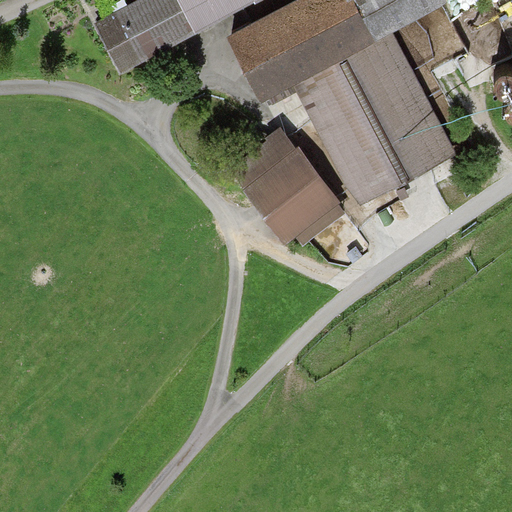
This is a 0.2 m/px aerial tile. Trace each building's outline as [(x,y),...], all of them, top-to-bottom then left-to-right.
[(140,0),(97,21),(118,63),(160,42),(193,26),(183,6),(180,0),(140,0)] [(357,0),(269,0),(228,21),(260,85),(291,70),(372,29),(357,0)] [(357,0),(372,29),(386,22),(430,0),(357,0)] [(372,29),(291,70),(353,194),(448,147),(386,22),(372,29)] [(282,122),(232,157),(282,230),(332,196),(282,122)]
